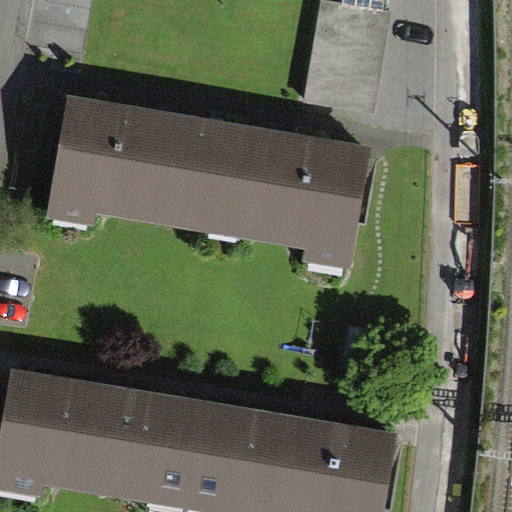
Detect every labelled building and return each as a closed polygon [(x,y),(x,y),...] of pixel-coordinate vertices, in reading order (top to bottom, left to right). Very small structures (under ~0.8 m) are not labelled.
[(389,10),(324,0),(319,0),(303,106),(373,116),(389,10)] [(199,231),(217,122),(148,110),(69,97),(49,216),(93,224),(95,214),(199,231)] [(291,134),(217,122),(199,231),(306,249),(304,260),(351,268),(371,148),(291,134)] [(43,485),(185,509),(204,401),(110,385),(13,369),(0,445),(0,489),(41,496),(43,485)] [(303,417),(204,401),(185,509),(202,511),(383,511),(397,433),(303,417)]
